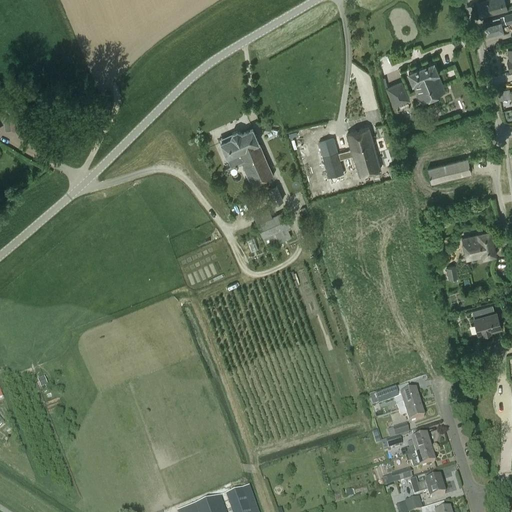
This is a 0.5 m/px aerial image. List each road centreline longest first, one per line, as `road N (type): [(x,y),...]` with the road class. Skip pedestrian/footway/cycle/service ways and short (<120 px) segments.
road 1 (unclassified): [(0,252),(174,87),(312,0)]
road 2 (residential): [(447,377),(398,215),(496,182)]
road 3 (residential): [(497,132),(466,0)]
road 4 (residential): [(447,377),(441,397),(472,494)]
